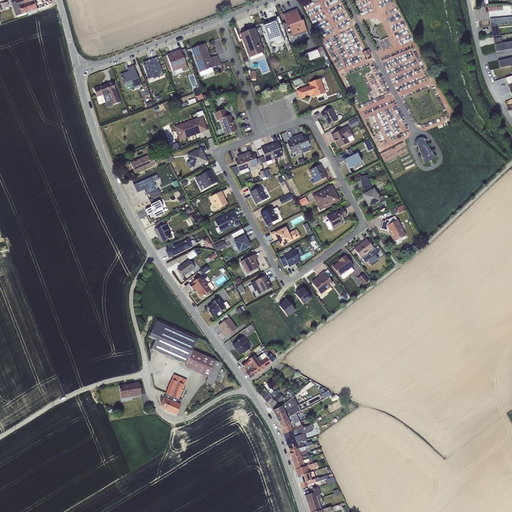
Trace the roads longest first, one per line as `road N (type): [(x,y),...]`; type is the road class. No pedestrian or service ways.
road 1 (residential): [(261,135),(218,157),(281,278),(293,280),(364,224),(310,120),(297,121)]
road 2 (residential): [(153,254),(114,184),(76,70)]
road 3 (residential): [(247,387),(153,254)]
road 4 (unclassified): [(0,436),(68,395),(145,373)]
road 5 (unclassified): [(220,21),(76,70)]
road 6 (unclassified): [(145,373),(154,403),(171,419),(247,387)]
road 7 (residential): [(247,387),(277,436),(302,511)]
road 8 (unclassified): [(153,254),(130,303),(145,373)]
road 9 (residential): [(220,21),(261,135)]
